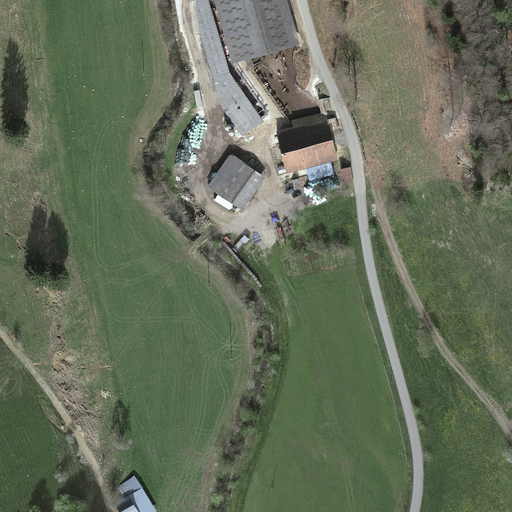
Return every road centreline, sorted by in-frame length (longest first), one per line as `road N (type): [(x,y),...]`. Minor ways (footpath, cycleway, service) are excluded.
road 1 (tertiary): [(300,0),(349,119),(367,247),(410,418),(418,471),(413,511)]
road 2 (track): [(511,438),(439,347),(401,277),(377,191),(357,158)]
road 3 (track): [(0,332),(69,417),(111,511)]
